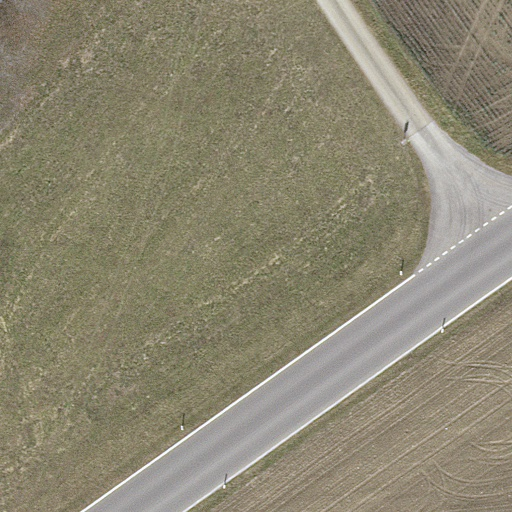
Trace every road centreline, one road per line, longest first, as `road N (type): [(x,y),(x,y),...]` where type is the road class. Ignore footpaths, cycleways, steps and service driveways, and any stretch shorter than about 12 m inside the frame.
road 1 (tertiary): [(511,224),(122,511)]
road 2 (track): [(341,0),(498,231)]
